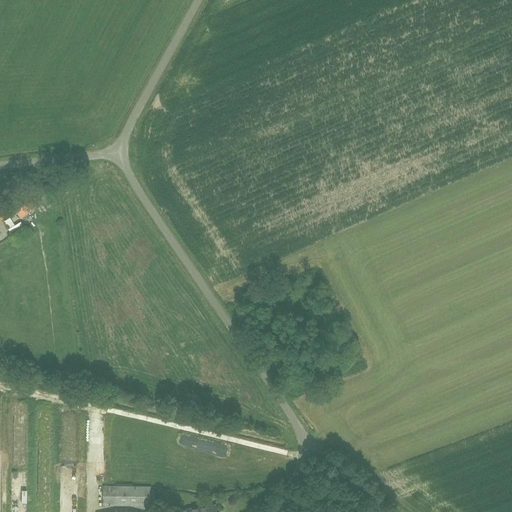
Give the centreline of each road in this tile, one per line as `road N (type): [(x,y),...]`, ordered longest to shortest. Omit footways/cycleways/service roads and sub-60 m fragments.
road 1 (unclassified): [(304,437),(142,201),(120,152)]
road 2 (unclassified): [(120,152),(198,0)]
road 3 (unclassified): [(120,152),(0,165)]
